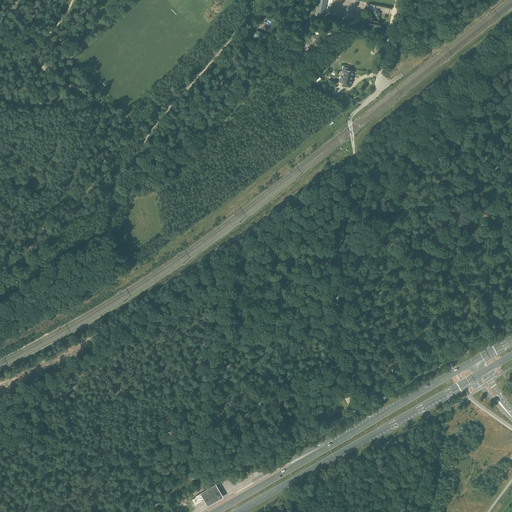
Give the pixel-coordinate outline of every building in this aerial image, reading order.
[(324,18),(326,3),(319,1),(317,17),(324,18)] [(367,26),(368,27),(375,28),(376,27),(379,28),(380,23),(373,21),(374,19),(370,18),(369,23),(368,23),(366,23),(365,24),(365,25),(366,26),(367,26)] [(256,31),(254,37),(269,43),(272,37),(256,31)] [(313,50),(317,55),(327,48),(323,43),(313,50)] [(309,53),(292,54),(292,61),(299,60),(299,63),(305,62),(305,60),(309,60),(309,53)] [(309,76),(313,80),(321,73),(316,68),(309,76)] [(349,69),(343,68),(342,73),(344,73),(342,84),(350,86),(353,72),(348,71),(349,69)] [(214,506),(230,497),(229,495),(228,494),(227,491),(226,489),(225,488),(223,484),(207,493),(208,495),(209,497),(211,500),(212,503),(213,505),(214,506)] [(192,500),(195,505),(200,502),(199,501),(200,500),(204,498),(201,494),(201,493),(201,494),(196,497),(196,498),(192,500)]
